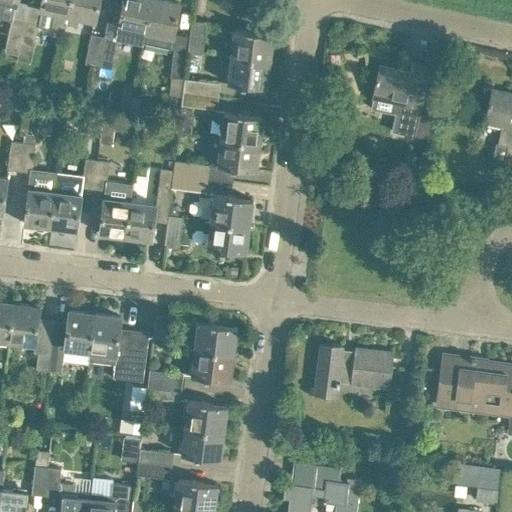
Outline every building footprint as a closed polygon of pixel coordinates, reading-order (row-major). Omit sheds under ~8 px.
[(19,43),(27,10),(16,7),(17,0),(0,0),(0,17),(10,19),(3,52),(17,54),(19,43)] [(66,14),(69,0),(41,0),(40,7),(28,5),(27,10),(19,43),(32,45),(37,25),(63,30),(65,21),(66,14)] [(94,21),(98,0),(69,0),(66,14),(65,21),(76,24),(78,17),(94,21)] [(142,41),(150,0),(123,0),(118,23),(108,20),(104,36),(98,66),(111,70),(118,41),(143,48),(144,42),(142,41)] [(180,2),(170,0),(150,0),(142,41),(144,42),(173,48),(170,76),(183,78),(183,77),(184,77),(187,51),(189,36),(173,34),(180,2)] [(202,53),(206,23),(191,22),(189,36),(187,51),(202,53)] [(247,30),(234,29),(231,55),(270,60),(273,33),(252,31),(252,29),(247,29),(247,30)] [(98,66),(104,36),(91,33),(84,63),(98,66)] [(267,87),(270,60),(231,55),(228,82),(241,83),(241,85),(245,85),(245,84),(267,87)] [(377,80),(373,96),(404,102),(398,131),(427,137),(433,106),(421,103),(429,66),(412,63),(411,72),(380,65),(378,77),(376,76),(376,80),(377,80)] [(219,81),(184,77),(183,77),(183,78),(182,91),(217,94),(219,81)] [(511,93),(493,89),(490,101),(489,100),(488,103),(489,103),(486,120),(502,124),(498,143),(508,145),(504,163),(511,164),(511,93)] [(216,107),(217,94),(182,91),(180,104),(216,107)] [(237,111),(237,113),(223,111),(220,137),(260,142),(263,116),(241,113),(242,112),(237,111)] [(24,133),(23,141),(19,169),(30,171),(32,171),(32,168),(35,143),(34,143),(33,134),(24,133)] [(256,169),(260,142),(220,137),(217,164),(230,166),(230,167),(235,168),(235,166),(256,169)] [(19,169),(23,141),(11,140),(7,168),(19,169)] [(83,174),(57,171),(51,226),(77,229),(82,184),(93,186),(97,159),(85,157),(83,174)] [(109,160),(97,159),(93,186),(105,187),(109,160)] [(173,160),(173,167),(172,173),(207,178),(209,164),(173,160)] [(167,221),(168,214),(169,203),(171,186),(170,186),(172,173),(173,167),(160,166),(155,202),(130,199),(126,235),(152,239),(154,220),(167,221)] [(51,226),(57,171),(32,168),(32,171),(30,171),(28,187),(24,222),(51,226)] [(206,190),(207,178),(172,173),(170,186),(171,186),(206,190)] [(227,194),(227,195),(213,192),(210,220),(249,225),(253,198),(231,196),(231,194),(227,194)] [(126,235),(130,199),(103,196),(99,232),(126,235)] [(183,215),(168,214),(167,221),(164,243),(179,245),(183,215)] [(246,252),(249,225),(210,220),(207,247),(220,248),(220,250),(224,250),(224,249),(246,252)] [(0,338),(11,339),(16,302),(0,300),(0,338)] [(52,354),(56,323),(38,321),(40,305),(16,302),(11,339),(36,343),(35,351),(52,354)] [(91,350),(96,313),(69,309),(67,325),(56,323),(52,354),(50,370),(62,372),(66,347),(91,350)] [(144,367),(148,335),(119,332),(121,316),(96,313),(91,350),(117,354),(116,363),(144,367)] [(169,346),(173,318),(156,316),(152,344),(169,346)] [(211,323),(198,321),(194,349),(233,354),(237,326),(215,323),(215,322),(211,321),(211,323)] [(389,389),(394,351),(355,346),(354,352),(342,350),(343,344),(320,342),(314,393),(334,396),(336,382),(348,383),(348,384),(389,389)] [(230,379),(233,354),(194,349),(190,374),(204,376),(204,377),(208,378),(208,376),(230,379)] [(511,431),(511,363),(507,363),(506,368),(475,364),(476,357),(444,353),(437,404),(468,409),(469,397),(483,399),(482,404),(511,408),(511,409),(509,431),(511,431)] [(150,371),(148,384),(181,388),(182,375),(150,371)] [(181,388),(148,384),(147,397),(179,401),(181,388)] [(201,400),(201,401),(187,399),(183,428),(224,432),(227,405),(205,402),(205,400),(201,400)] [(133,410),(121,418),(128,429),(140,422),(133,410)] [(221,458),(224,432),(183,428),(180,453),(194,454),(194,456),(198,456),(199,455),(221,458)] [(140,450),(139,463),(171,467),(173,453),(140,450)] [(339,466),(294,461),(291,483),(285,482),(285,484),(287,484),(285,496),(283,495),(283,497),(289,498),(287,511),(304,511),(305,504),(310,505),(311,498),(321,499),(321,501),(326,502),(326,500),(337,501),(335,511),(356,511),(360,479),(347,477),(346,481),(337,480),(339,466)] [(171,467),(139,463),(137,476),(170,480),(171,467)] [(499,469),(459,464),(457,481),(479,484),(477,499),(495,501),(499,469)] [(44,492),(47,467),(33,466),(30,491),(44,492)] [(75,484),(59,483),(60,468),(47,467),(44,492),(56,493),(56,496),(62,496),(88,499),(88,493),(74,491),(75,484)] [(191,479),(191,480),(178,478),(175,506),(214,511),(217,483),(196,480),(196,479),(191,479)] [(126,511),(130,484),(112,482),(110,495),(88,493),(88,499),(86,511),(126,511)] [(28,503),(26,503),(27,493),(2,490),(0,490),(0,491),(0,511),(23,511),(24,507),(27,507),(28,503)] [(86,511),(88,499),(62,496),(61,506),(59,506),(59,511),(62,511),(61,511),(86,511)] [(145,511),(147,500),(134,499),(132,511),(145,511)]
